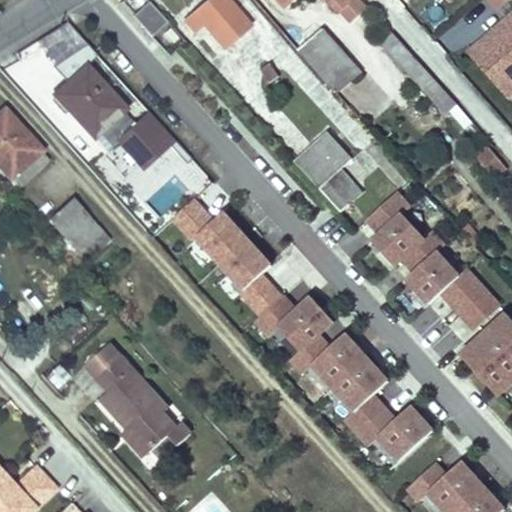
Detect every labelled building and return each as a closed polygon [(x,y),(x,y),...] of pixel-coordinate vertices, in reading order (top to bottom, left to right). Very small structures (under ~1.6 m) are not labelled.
[(227,0),(206,0),(183,20),(193,31),(201,25),(223,50),(250,27),(227,0)] [(279,0),(285,6),(291,0),(331,0),(341,10),(343,8),(367,34),(361,40),(370,50),(377,45),(379,48),(383,45),(445,115),(457,105),(424,68),(364,0),(279,0)] [(331,0),(326,0),(338,12),(341,10),(331,0)] [(511,0),(487,0),(498,12),(511,0)] [(148,1),(132,16),(151,36),(167,22),(164,19),(148,1)] [(439,38),(454,56),(494,21),(479,4),(439,38)] [(511,95),(511,13),(469,52),(509,98),(511,95)] [(321,28),(297,48),(335,93),(341,88),(359,72),(321,28)] [(269,63),(260,69),(269,82),(278,76),(269,63)] [(74,83),(70,79),(54,94),(93,137),(98,133),(111,146),(118,139),(144,168),(174,142),(151,116),(147,111),(133,124),(121,111),(124,108),(84,66),(75,74),(79,79),(74,83)] [(75,74),(70,79),(74,83),(79,79),(75,74)] [(0,168),(17,187),(46,161),(39,154),(41,152),(3,110),(0,113),(0,168)] [(326,132),(293,161),(340,213),(348,205),(327,182),(341,169),(351,160),(326,132)] [(476,156),(485,168),(497,158),(487,147),(476,156)] [(497,158),(485,168),(494,179),(506,169),(497,158)] [(341,169),(327,182),(348,205),(363,193),(341,169)] [(396,192),(371,215),(384,229),(378,234),(370,241),(393,267),(400,261),(405,256),(405,255),(423,239),(423,238),(402,215),(410,207),(396,192)] [(48,221),(76,254),(99,234),(100,234),(71,201),(48,221)] [(197,240),(215,224),(196,203),(175,222),(194,243),(197,240)] [(219,264),(246,239),(224,215),(215,224),(197,240),(219,264)] [(384,229),(371,215),(365,220),(378,234),(384,229)] [(405,255),(405,256),(417,268),(411,273),(405,279),(427,305),(440,294),(439,293),(458,276),(457,276),(436,253),(444,245),(431,231),(423,238),(423,239),(405,255)] [(99,234),(76,254),(85,263),(107,243),(99,234)] [(246,239),(219,264),(242,290),(238,294),(259,316),(280,297),(266,281),(260,287),(254,281),(270,266),(246,239)] [(417,268),(405,256),(400,261),(411,273),(417,268)] [(439,293),(440,294),(450,305),(476,282),(465,269),(457,276),(458,276),(439,293)] [(487,294),(476,282),(450,305),(451,306),(461,317),(487,294)] [(462,318),(473,330),(499,307),(487,294),(461,317),(462,318)] [(259,316),(253,321),(267,337),(277,328),(298,351),(299,352),(317,335),(333,322),(310,297),(295,311),(282,296),(280,297),(259,316)] [(511,321),(505,313),(489,328),(511,353),(511,321)] [(511,353),(489,328),(474,341),(505,375),(511,368),(511,353)] [(329,348),(317,335),(299,352),(298,351),(288,360),(301,374),(311,365),(332,388),(365,358),(344,334),(329,348)] [(474,341),(458,355),(489,389),(505,375),(474,341)] [(166,410),(109,346),(85,368),(108,394),(101,400),(132,435),(126,440),(143,459),(150,453),(167,438),(176,448),(190,436),(180,425),(175,429),(162,414),(166,410)] [(365,358),(332,388),(353,411),(343,420),(355,433),(383,408),(372,395),(387,382),(365,358)] [(505,375),(489,389),(496,397),(511,383),(505,375)] [(383,408),(355,433),(367,446),(376,438),(398,461),(432,431),(409,406),(394,420),(383,408)] [(160,463),(176,448),(167,438),(150,453),(160,463)] [(426,493),(443,511),(451,511),(481,485),(460,462),(444,476),(433,464),(405,489),(417,501),(426,493)] [(0,511),(29,511),(55,489),(35,467),(13,487),(10,490),(3,483),(7,480),(0,472),(0,511)] [(13,487),(7,480),(3,483),(10,490),(13,487)] [(499,511),(503,509),(481,485),(451,511),(499,511)] [(77,511),(69,503),(59,511),(77,511)]
